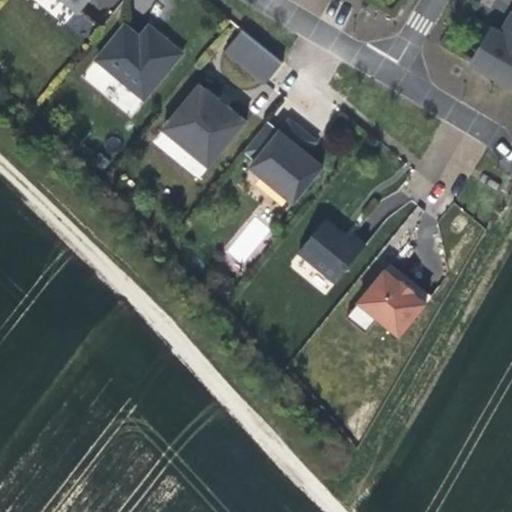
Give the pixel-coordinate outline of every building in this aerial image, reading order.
[(64,0),(78,12),(87,0),(64,0)] [(76,11),(66,28),(85,39),(95,22),(76,11)] [(511,88),(511,85),(511,15),(501,33),(492,29),(489,35),(486,40),(492,43),(488,50),(480,55),(473,65),(511,88)] [(144,100),(183,54),(156,31),(146,43),(139,37),(125,25),(96,60),(144,100)] [(146,43),(156,31),(153,29),(149,26),(139,37),(146,43)] [(283,64),(242,30),(226,51),(266,84),(283,64)] [(221,101),(200,84),(163,129),(193,153),(201,144),(217,157),(246,122),(221,101)] [(307,154),(302,150),(311,138),(289,121),(279,133),(257,160),(252,167),(294,201),(323,167),(307,154)] [(245,149),(257,160),(279,133),(267,122),(245,149)] [(307,154),(316,142),(314,140),(311,138),(302,150),(307,154)] [(217,157),(201,144),(193,153),(209,167),(217,157)] [(336,283),(365,247),(351,235),(348,238),(340,231),(326,220),(298,252),(336,283)] [(426,304),(412,292),(414,290),(408,286),(402,281),(401,283),(385,270),(359,302),(379,318),(400,336),(426,304)] [(379,318),(359,302),(347,317),(367,334),(379,318)]
